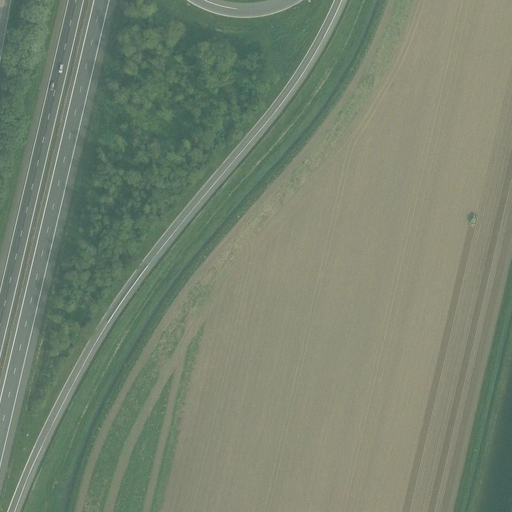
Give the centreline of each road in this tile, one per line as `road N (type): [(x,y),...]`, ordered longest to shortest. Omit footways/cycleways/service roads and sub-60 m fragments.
road 1 (motorway): [(11,511),(40,440),(112,309),(281,98),(338,0)]
road 2 (track): [(44,511),(56,461),(144,300),(311,92),(362,0)]
road 3 (track): [(71,511),(102,418),(163,309),(318,124),(385,0)]
road 4 (motorway): [(0,433),(101,0)]
road 5 (motorway): [(76,0),(0,323)]
road 6 (track): [(511,339),(471,511)]
